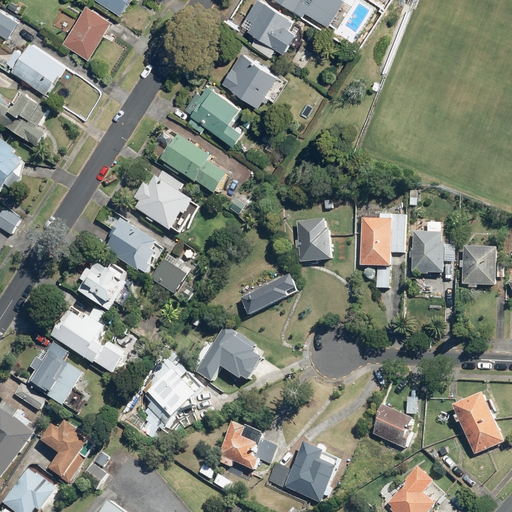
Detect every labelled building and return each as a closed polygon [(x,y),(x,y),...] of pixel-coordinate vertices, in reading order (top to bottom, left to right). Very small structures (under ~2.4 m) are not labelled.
[(25,6),(15,0),(14,0),(9,8),(20,15),(25,6)] [(98,0),(123,15),(132,0),(98,0)] [(297,22),(262,0),(260,0),(243,27),(259,37),(253,46),(272,58),(278,49),(286,54),(299,34),(292,30),(297,22)] [(279,0),(305,17),(308,13),(330,27),(347,1),(345,0),(279,0)] [(115,23),(89,6),(64,44),(90,61),(115,23)] [(21,23),(3,11),(0,16),(0,33),(9,40),(21,23)] [(9,63),(17,68),(15,71),(49,95),(63,75),(62,79),(70,68),(33,43),(30,49),(28,48),(24,53),(18,50),(9,63)] [(245,53),(225,83),(262,108),(282,78),(245,53)] [(194,117),(190,123),(204,133),(208,127),(238,147),(247,133),(234,124),(244,109),(211,86),(199,102),(200,103),(193,114),(194,115),(193,117),(194,117)] [(317,101),(309,96),(301,109),(310,114),(317,101)] [(0,111),(0,124),(39,149),(48,135),(41,130),(51,113),(27,98),(18,111),(17,110),(15,113),(4,105),(0,111)] [(215,158),(181,137),(163,165),(180,176),(182,174),(198,184),(198,183),(218,196),(231,176),(212,163),(215,158)] [(0,194),(1,195),(27,163),(16,154),(18,151),(4,140),(0,145),(0,194)] [(281,166),(289,153),(279,147),(271,160),(281,166)] [(142,203),(138,209),(173,233),(185,215),(187,217),(197,203),(181,192),(185,186),(165,172),(161,179),(158,177),(151,188),(146,184),(136,199),(142,203)] [(419,207),(419,191),(410,190),(409,207),(419,207)] [(241,202),(237,200),(232,209),(244,216),(253,198),(245,194),(241,202)] [(289,206),(280,211),(288,225),(297,220),(289,206)] [(19,218),(3,207),(0,212),(0,226),(9,233),(19,218)] [(408,216),(384,215),(383,220),(365,219),(363,266),(379,267),(378,289),(391,289),(392,268),(394,268),(394,254),(407,254),(408,216)] [(160,244),(124,220),(105,250),(141,273),(142,271),(149,276),(154,268),(151,266),(159,254),(155,251),(160,244)] [(328,221),(300,223),(303,263),(335,261),(332,229),(329,230),(328,221)] [(444,234),(415,232),(414,252),(412,252),(411,259),(414,259),(413,273),(424,274),(424,275),(431,276),(431,274),(446,275),(447,263),(457,263),(458,246),(448,245),(448,243),(444,243),(444,234)] [(499,249),(466,247),(465,286),(498,287),(499,249)] [(155,282),(178,296),(190,276),(189,275),(193,269),(170,255),(167,260),(165,260),(159,270),(161,271),(155,282)] [(99,264),(93,272),(89,269),(82,280),(86,283),(80,292),(112,312),(130,284),(99,264)] [(293,276),(243,300),(251,317),(291,298),(291,297),(300,293),(299,290),(293,276)] [(203,285),(193,279),(182,298),(192,304),(203,285)] [(65,321),(54,337),(96,366),(97,364),(113,374),(128,353),(112,343),(109,348),(106,346),(105,348),(99,344),(109,328),(108,327),(114,319),(96,307),(86,321),(76,314),(69,324),(65,321)] [(206,316),(198,312),(191,326),(199,330),(206,316)] [(225,325),(195,371),(211,381),(221,365),(238,376),(239,374),(245,378),(260,355),(251,350),(253,347),(252,347),(254,344),(225,325)] [(55,343),(43,361),(37,357),(31,366),(37,370),(29,382),(64,405),(85,373),(63,359),(68,352),(55,343)] [(198,408),(196,401),(201,396),(200,395),(206,388),(182,365),(179,368),(175,364),(180,359),(173,352),(153,372),(158,377),(144,391),(149,396),(147,398),(154,405),(150,409),(156,414),(151,418),(165,431),(169,427),(170,428),(186,411),(198,408)] [(46,399),(22,384),(15,394),(39,410),(46,399)] [(506,442),(485,393),(455,406),(477,455),(506,442)] [(419,398),(409,398),(409,414),(418,415),(419,398)] [(416,419),(385,405),(375,425),(378,427),(375,434),(387,440),(386,442),(406,451),(414,433),(411,431),(416,419)] [(0,476),(33,432),(0,408),(0,476)] [(218,453),(251,469),(257,456),(251,453),(256,442),(241,435),(245,427),(233,421),(218,453)] [(55,426),(44,442),(59,453),(58,454),(63,457),(52,471),(71,484),(83,467),(82,467),(87,460),(82,457),(92,443),(80,435),(82,432),(69,423),(63,431),(55,426)] [(279,463),(271,481),(286,488),(287,487),(324,503),(340,467),(324,459),(327,452),(305,442),(293,470),(279,463)] [(111,477),(96,465),(84,480),(100,492),(111,477)] [(437,482),(421,467),(407,481),(409,483),(387,505),(395,511),(431,511),(439,505),(426,493),(437,482)] [(39,476),(31,470),(6,503),(17,511),(36,511),(38,510),(41,511),(42,511),(60,489),(40,474),(39,476)] [(103,511),(128,511),(112,500),(103,511)]
